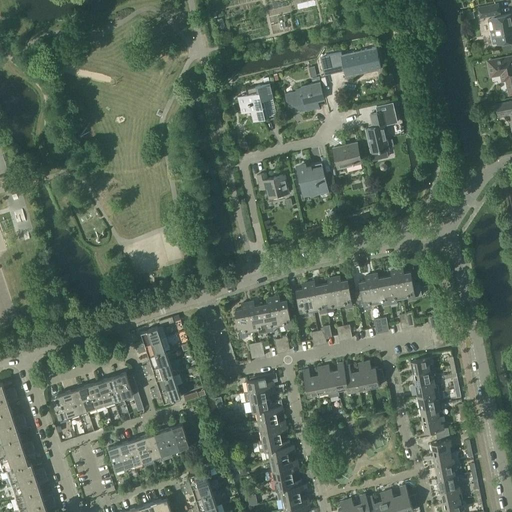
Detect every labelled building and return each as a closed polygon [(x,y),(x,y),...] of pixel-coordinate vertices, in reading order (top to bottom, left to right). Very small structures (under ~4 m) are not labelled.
[(479,7),(481,16),(500,12),(498,3),(479,7)] [(491,30),(495,29),(498,43),(511,40),(511,21),(510,13),(493,17),(488,18),(491,30)] [(361,53),(342,57),(341,52),(327,55),(328,60),(330,71),(344,68),(345,76),(358,73),(358,70),(380,65),(379,60),(376,46),(360,50),(361,53)] [(502,80),(507,79),(509,93),(511,92),(511,57),(511,56),(488,60),(490,71),(500,69),(502,80)] [(296,91),(285,94),(286,100),(300,109),(300,110),(314,107),(315,105),(315,104),(317,101),(318,101),(318,100),(324,98),(319,75),(310,77),(311,83),(301,85),(302,88),(295,89),(296,91)] [(247,93),(238,96),(242,112),(248,111),(251,110),(253,119),(267,116),(263,99),(272,97),(273,96),(270,82),(248,87),(246,88),(247,93)] [(511,101),(499,104),(501,115),(510,113),(511,124),(511,101)] [(366,128),(371,152),(388,148),(385,132),(383,125),(387,124),(384,111),(370,114),(373,127),(366,128)] [(333,147),(338,167),(361,162),(357,142),(333,147)] [(296,167),(302,194),(328,188),(321,161),(296,167)] [(256,174),(259,188),(267,187),(269,196),(289,192),(285,174),(266,178),(265,172),(256,174)] [(284,198),(286,206),(293,205),(291,197),(284,198)] [(421,294),(419,283),(413,285),(410,271),(403,273),(402,268),(396,269),(401,292),(407,291),(408,297),(421,294)] [(391,275),(384,276),(389,300),(397,299),(396,294),(401,292),(396,269),(390,270),(391,275)] [(377,273),(371,274),(376,298),(382,296),(383,301),(389,300),(384,276),(378,278),(377,273)] [(360,288),(355,289),(357,300),(363,299),(364,305),(371,303),(370,299),(376,298),(371,274),(365,275),(366,280),(359,281),(360,288)] [(339,275),(333,277),(338,300),(343,299),(344,304),(352,302),(352,301),(357,300),(355,289),(350,290),(347,278),(340,280),(339,275)] [(328,282),(321,284),(326,307),(333,306),(332,301),(338,300),(333,277),(327,278),(328,282)] [(314,280),(308,282),(312,305),(318,304),(319,309),(326,307),(321,284),(315,285),(314,280)] [(312,305),(308,282),(302,283),(303,287),(296,289),(301,313),(308,311),(307,306),(312,305)] [(279,295),(273,296),(278,320),(283,319),(284,323),(291,322),(287,298),(280,299),(279,295)] [(267,302),(261,303),(265,327),(273,325),(272,321),(278,320),(273,296),(266,297),(267,302)] [(248,301),(247,301),(252,325),(257,323),(258,328),(265,327),(261,303),(254,305),(253,300),(248,301)] [(252,325),(247,301),(241,302),(242,307),(235,308),(240,332),(247,330),(246,326),(248,325),(252,325)] [(412,311),(405,312),(408,326),(414,325),(413,319),(412,311)] [(408,326),(405,312),(399,313),(400,321),(402,327),(408,326)] [(428,316),(429,322),(441,320),(441,318),(443,317),(443,313),(428,316)] [(160,320),(161,324),(161,325),(162,324),(174,320),(172,315),(160,320)] [(386,316),(380,317),(382,331),(389,330),(387,323),(386,316)] [(382,331),(380,317),(373,319),(376,332),(382,331)] [(441,320),(429,322),(430,328),(442,326),(441,320)] [(321,329),(317,330),(320,343),(327,342),(326,337),(329,337),(328,335),(332,335),(330,323),(323,324),(323,326),(320,326),(321,329)] [(349,323),(343,325),(346,338),(352,337),(351,330),(349,323)] [(166,336),(162,324),(161,325),(161,324),(142,331),(144,336),(141,337),(141,340),(135,341),(137,346),(166,336)] [(346,338),(343,325),(337,326),(338,333),(340,340),(346,338)] [(430,328),(431,334),(443,332),(442,326),(430,328)] [(320,343),(317,330),(311,331),(313,338),(314,344),(320,343)] [(431,334),(433,340),(445,338),(443,332),(431,334)] [(148,349),(149,355),(166,349),(165,349),(169,347),(166,336),(137,346),(138,350),(144,348),(145,350),(148,349)] [(287,336),(281,337),(284,350),(290,349),(289,343),(287,336)] [(284,350),(281,337),(275,338),(276,345),(277,352),(284,350)] [(445,338),(433,340),(434,347),(446,344),(445,338)] [(261,340),(255,342),(258,355),(264,354),(263,347),(261,340)] [(258,355),(255,342),(249,343),(250,350),(252,356),(258,355)] [(143,364),(145,369),(169,361),(166,349),(149,355),(151,360),(148,360),(149,362),(143,364)] [(410,359),(412,371),(430,368),(428,361),(431,361),(429,355),(410,359)] [(370,359),(364,361),(369,386),(379,384),(378,381),(384,380),(382,370),(382,367),(378,368),(378,366),(375,366),(371,366),(370,359)] [(338,369),(335,369),(338,388),(348,386),(343,364),(344,364),(343,360),(337,362),(338,369)] [(155,372),(157,378),(177,372),(176,369),(172,370),(169,361),(145,369),(146,373),(152,371),(152,373),(155,372)] [(359,369),(355,369),(359,388),(369,386),(364,361),(358,362),(359,369)] [(329,363),(324,364),(328,390),(338,388),(335,369),(330,370),(329,363)] [(349,363),(344,364),(343,364),(348,386),(348,390),(359,388),(355,369),(351,370),(349,363)] [(318,372),(315,373),(318,392),(328,390),(324,364),(317,366),(318,372)] [(188,369),(190,376),(197,374),(195,366),(188,369)] [(318,392),(315,373),(310,374),(309,367),(303,368),(308,394),(318,392)] [(412,371),(415,383),(434,379),(433,374),(431,374),(430,368),(412,371)] [(126,371),(117,374),(126,401),(135,398),(126,371)] [(151,388),(152,393),(177,384),(174,375),(177,373),(177,372),(157,378),(159,383),(156,384),(157,386),(151,388)] [(246,380),(248,390),(274,385),(273,379),(276,378),(274,372),(259,376),(258,377),(246,380)] [(117,374),(108,377),(117,404),(126,401),(117,374)] [(108,377),(99,380),(108,407),(117,404),(108,377)] [(415,383),(417,395),(440,391),(438,384),(435,385),(434,379),(415,383)] [(99,380),(90,383),(99,410),(108,407),(99,380)] [(0,397),(16,392),(15,386),(5,389),(3,381),(0,382),(0,397)] [(90,383),(81,386),(90,413),(99,410),(90,383)] [(177,384),(152,393),(154,396),(159,395),(160,396),(163,396),(164,401),(181,395),(177,384)] [(245,401),(250,400),(269,396),(268,392),(275,391),(274,385),(248,390),(243,391),(245,401)] [(81,386),(72,389),(80,416),(90,413),(81,386)] [(72,389),(62,392),(71,419),(80,416),(72,389)] [(199,395),(198,390),(184,394),(186,400),(199,395)] [(417,395),(420,407),(439,403),(438,398),(441,397),(440,391),(417,395)] [(0,412),(12,409),(9,401),(18,398),(16,392),(0,397),(0,412)] [(71,419),(62,392),(52,396),(61,422),(71,419)] [(252,410),(256,410),(282,404),(281,398),(270,401),(269,396),(250,400),(252,409),(252,410)] [(420,407),(422,418),(439,415),(438,408),(440,408),(439,403),(420,407)] [(256,410),(258,420),(277,416),(276,412),(284,410),(282,404),(256,410)] [(227,405),(220,407),(222,416),(234,413),(234,409),(228,411),(227,405)] [(0,426),(25,419),(23,413),(14,416),(12,409),(0,412),(0,426)] [(435,429),(437,435),(449,432),(448,426),(444,427),(443,421),(441,421),(439,415),(422,418),(425,431),(435,429)] [(258,420),(260,430),(286,424),(285,418),(278,420),(277,416),(258,420)] [(0,441),(20,435),(18,428),(27,425),(25,419),(0,426),(0,441)] [(183,422),(173,425),(182,451),(192,448),(183,422)] [(260,430),(262,440),(281,436),(280,432),(288,430),(286,424),(260,430)] [(173,425),(164,428),(173,454),(182,451),(173,425)] [(164,428),(155,431),(164,457),(173,454),(164,428)] [(155,431),(146,434),(155,460),(164,457),(155,431)] [(431,442),(433,454),(450,451),(449,444),(451,444),(450,438),(449,432),(437,435),(438,440),(431,442)] [(146,434),(137,437),(146,463),(155,460),(146,434)] [(0,456),(34,446),(32,440),(23,443),(20,435),(0,441),(0,456)] [(260,451),(264,450),(290,444),(289,438),(282,440),(281,436),(262,440),(258,440),(260,451)] [(137,437),(128,440),(137,466),(146,463),(137,437)] [(128,440),(119,443),(127,469),(137,466),(128,440)] [(127,469),(119,443),(109,446),(118,473),(127,469)] [(266,460),(270,459),(289,455),(288,451),(295,449),(294,443),(290,444),(264,450),(266,460)] [(0,460),(4,471),(6,470),(32,462),(32,461),(29,462),(27,455),(36,452),(34,446),(0,456),(0,460)] [(433,454),(436,466),(455,462),(454,457),(452,457),(450,451),(433,454)] [(271,468),(272,469),(298,463),(297,457),(290,459),(289,455),(270,459),(271,468)] [(206,463),(208,468),(221,463),(219,458),(206,463)] [(436,466),(438,478),(455,474),(460,473),(458,467),(462,467),(461,461),(455,462),(436,466)] [(6,483),(7,484),(46,472),(44,466),(34,469),(32,462),(6,470),(10,482),(6,483)] [(272,470),(274,479),(293,475),(292,471),(299,469),(298,463),(272,469),(272,470)] [(246,464),(240,465),(242,475),(248,473),(246,464)] [(183,484),(184,489),(209,480),(205,469),(189,474),(190,480),(188,480),(188,482),(183,484)] [(11,485),(15,497),(41,488),(38,481),(48,478),(46,472),(7,484),(7,486),(11,485)] [(438,478),(441,489),(460,485),(459,480),(456,481),(455,474),(438,478)] [(276,488),(276,489),(302,483),(301,477),(294,479),(293,475),(274,479),(276,488)] [(195,492),(196,497),(217,491),(216,489),(212,490),(209,480),(184,489),(185,493),(191,491),(192,493),(195,492)] [(278,499),(281,498),(300,494),(300,490),(307,489),(306,482),(302,483),(276,489),(276,490),(278,499)] [(401,492),(397,493),(403,511),(414,508),(413,507),(418,505),(414,492),(409,494),(405,483),(399,485),(401,492)] [(441,489),(443,501),(460,498),(458,491),(461,491),(460,485),(441,489)] [(15,509),(16,511),(54,499),(52,493),(43,496),(41,488),(15,497),(19,508),(15,509)] [(391,488),(386,490),(392,511),(402,511),(403,511),(397,493),(394,495),(391,488)] [(382,498),(378,500),(381,511),(392,511),(386,490),(380,492),(382,498)] [(190,507),(191,511),(192,511),(217,504),(214,494),(217,493),(217,491),(196,497),(198,503),(195,504),(196,506),(190,507)] [(357,502),(360,511),(371,511),(366,496),(365,492),(359,494),(361,501),(357,502)] [(283,507),(283,508),(310,503),(308,497),(301,498),(300,494),(281,498),(283,507)] [(372,494),(366,496),(371,511),(381,511),(378,500),(374,501),(372,494)] [(172,511),(167,497),(158,500),(161,511),(172,511)] [(351,497),(346,499),(349,511),(360,511),(357,502),(353,503),(351,497)] [(460,498),(443,501),(445,511),(451,511),(464,509),(463,504),(461,504),(460,498)] [(54,499),(16,511),(19,511),(20,511),(19,511),(48,511),(47,508),(56,505),(54,499)] [(349,511),(346,499),(340,501),(342,507),(337,508),(338,511),(349,511)] [(161,511),(158,500),(149,503),(152,511),(161,511)] [(152,511),(149,503),(140,506),(141,511),(152,511)] [(310,503),(283,508),(284,509),(284,511),(303,511),(304,511),(311,509),(310,503)]
